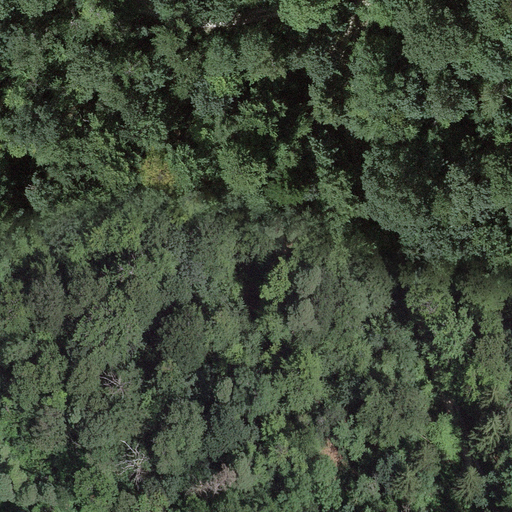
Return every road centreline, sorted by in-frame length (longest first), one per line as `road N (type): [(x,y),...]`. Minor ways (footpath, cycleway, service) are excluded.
road 1 (track): [(489,511),(349,132),(339,63),(358,0)]
road 2 (track): [(315,0),(211,22),(125,0)]
